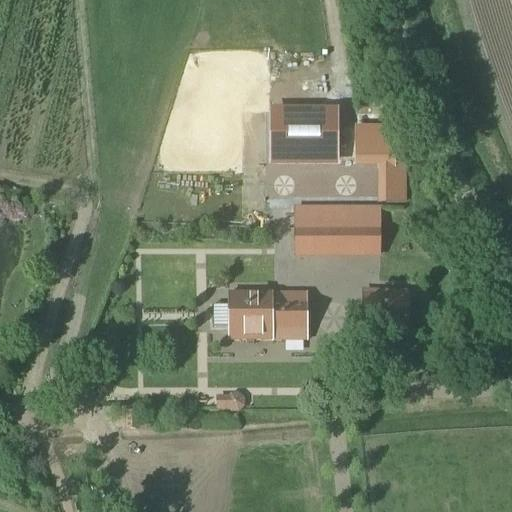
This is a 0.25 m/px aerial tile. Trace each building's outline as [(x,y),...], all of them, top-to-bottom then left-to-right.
[(294,211),(295,230),(319,231),(319,220),(313,220),(313,211),(294,211)] [(378,211),(313,211),(313,220),(319,220),(319,231),(378,231),(378,211)] [(295,230),(294,257),(378,256),(378,231),(319,231),(295,230)] [(408,295),(363,295),(362,335),(406,336),(408,295)] [(276,297),(228,296),(228,342),(272,342),(272,319),(276,318),(276,297)] [(307,297),(276,297),(276,318),(272,319),(272,342),(308,342),(307,297)]
